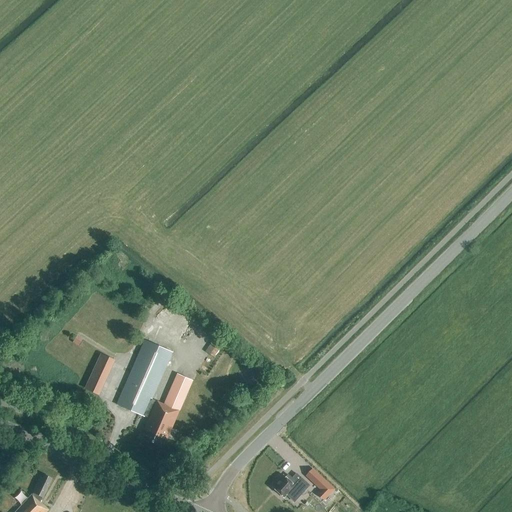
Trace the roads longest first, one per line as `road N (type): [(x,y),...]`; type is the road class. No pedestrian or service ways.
road 1 (tertiary): [(212,511),(254,445),(511,194)]
road 2 (secondary): [(0,424),(197,511)]
